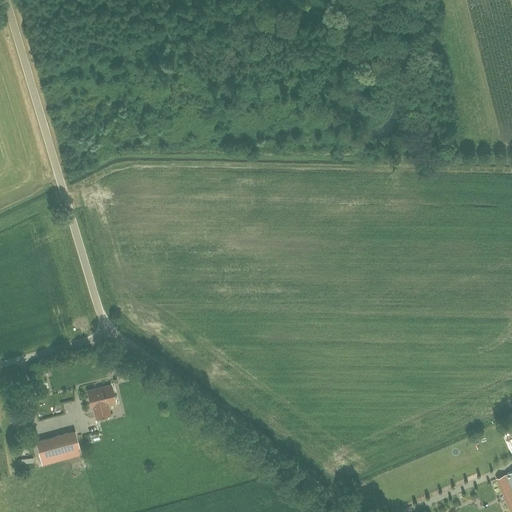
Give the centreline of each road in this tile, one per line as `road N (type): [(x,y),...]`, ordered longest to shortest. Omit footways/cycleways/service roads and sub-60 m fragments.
road 1 (unclassified): [(113,334),(99,312),(6,0)]
road 2 (unclassified): [(350,511),(113,334)]
